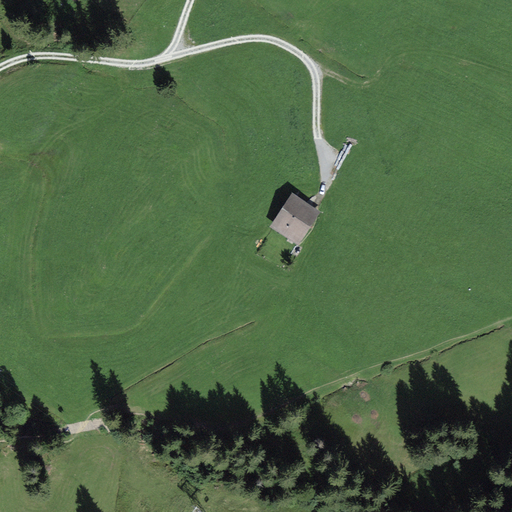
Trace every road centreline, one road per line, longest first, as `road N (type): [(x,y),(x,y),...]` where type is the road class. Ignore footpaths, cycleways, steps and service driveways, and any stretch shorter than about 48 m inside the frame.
road 1 (track): [(0,68),(51,56),(128,66),(269,31),(305,43),(332,64)]
road 2 (track): [(511,82),(410,53),(359,92),(347,89),(332,64)]
road 3 (track): [(332,64),(338,186)]
